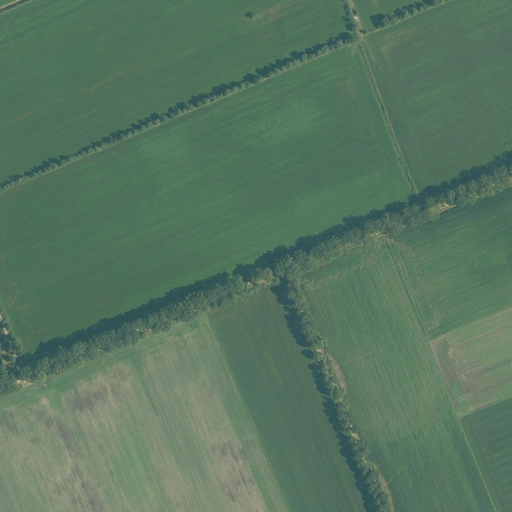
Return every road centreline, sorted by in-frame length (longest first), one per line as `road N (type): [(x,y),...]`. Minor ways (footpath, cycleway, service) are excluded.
road 1 (track): [(285,271),(22,379)]
road 2 (track): [(285,271),(385,511)]
road 3 (track): [(511,177),(285,271)]
